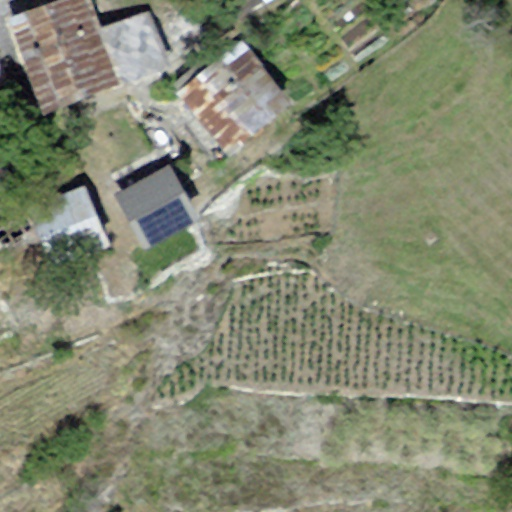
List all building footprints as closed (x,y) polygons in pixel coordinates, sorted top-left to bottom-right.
[(96,36),(82,1),(16,26),(47,105),(160,60),(143,17),(96,36)] [(283,104),(241,51),(185,95),(227,148),(283,104)] [(192,218),(167,171),(123,195),(148,242),(192,218)] [(0,242),(27,228),(0,174),(0,242)] [(103,243),(80,193),(38,212),(61,262),(103,243)]
